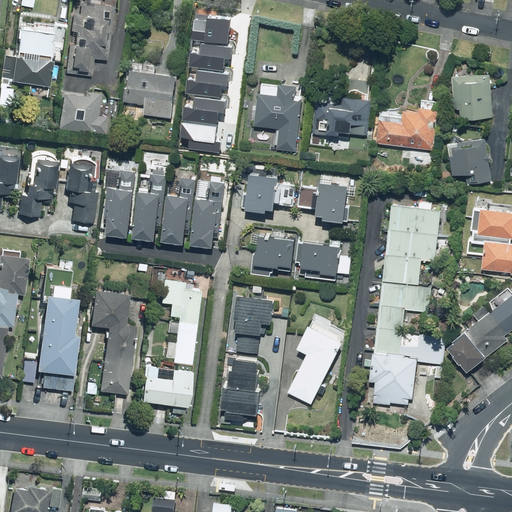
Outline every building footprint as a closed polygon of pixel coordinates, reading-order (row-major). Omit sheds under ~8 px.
[(80,13),(72,13),(68,73),(83,74),(83,71),(87,71),(88,58),(106,60),(108,38),(111,38),(114,4),(81,2),(80,13)] [(196,14),(192,39),(227,43),(230,18),(196,14)] [(47,86),(53,31),(19,27),(16,56),(4,55),(0,93),(0,109),(13,111),(15,91),(17,91),(18,83),(47,86)] [(201,53),(190,52),(189,66),(221,70),(223,56),(229,57),(231,47),(202,44),(201,53)] [(173,119),(176,76),(156,74),(157,65),(143,64),(143,71),(128,70),(127,87),(125,86),(124,102),(144,103),(143,116),(173,119)] [(198,81),(187,79),(186,94),(219,98),(220,84),(227,84),(228,75),(199,71),(198,81)] [(489,73),(451,75),(455,119),(492,116),(489,73)] [(296,151),(301,94),(295,93),(296,83),(277,81),(276,83),(261,81),(260,92),(255,92),(253,124),(275,127),(273,149),(296,151)] [(101,93),(60,90),(57,131),(105,135),(107,115),(99,115),(101,93)] [(196,106),(185,105),(184,119),(217,123),(218,109),(224,110),(226,100),(197,97),(196,106)] [(370,99),(341,97),(341,102),(314,101),(311,142),(321,142),(321,136),(339,137),(339,130),(350,131),(351,123),(357,124),(356,133),(367,134),(370,99)] [(417,110),(403,109),(403,117),(378,115),(376,145),(434,148),(437,107),(417,106),(417,110)] [(183,123),(181,137),(191,138),(190,148),(219,151),(220,142),(214,141),(216,127),(183,123)] [(485,137),(447,142),(452,174),(465,173),(466,183),(491,179),(488,161),(490,161),(488,152),(487,152),(485,137)] [(40,153),(40,160),(34,160),(33,184),(27,184),(26,195),(19,194),(18,215),(40,216),(41,199),(51,200),(52,188),(54,188),(55,161),(47,161),(48,154),(40,153)] [(12,189),(15,157),(0,155),(0,210),(2,194),(9,194),(9,188),(12,189)] [(88,165),(66,163),(63,190),(68,191),(67,202),(73,203),(72,218),(80,219),(80,222),(93,224),(97,179),(87,178),(88,165)] [(128,236),(134,171),(120,170),(119,186),(109,186),(104,234),(128,236)] [(276,175),(248,172),(246,194),(243,193),(242,208),(250,209),(264,211),(264,208),(272,209),(274,187),(276,187),(276,183),(276,175)] [(162,205),(166,175),(152,173),(150,191),(136,190),(131,236),(154,238),(158,205),(162,205)] [(190,218),(194,179),(180,177),(178,193),(165,192),(160,240),(183,243),(186,218),(190,218)] [(223,181),(209,180),(207,197),(194,196),(190,245),(213,246),(216,210),(221,210),(223,181)] [(347,184),(318,180),(317,186),(300,184),(297,205),(315,207),(314,215),(327,216),(326,218),(347,221),(349,205),(344,204),(347,184)] [(287,182),(279,181),(279,188),(277,188),(276,204),(294,204),(295,184),(287,183),(287,182)] [(416,361),(443,363),(446,335),(403,332),(405,310),(429,312),(432,284),(420,283),(422,258),(436,259),(440,208),(431,208),(432,202),(419,201),(419,206),(390,204),(381,280),(373,351),(370,351),(365,404),(392,406),(392,404),(409,405),(409,399),(413,399),(416,361)] [(472,229),(471,240),(483,242),(480,268),(511,271),(511,242),(509,242),(510,236),(511,236),(511,210),(473,206),(470,229),(472,229)] [(252,261),(251,273),(272,274),(272,266),(291,266),(293,235),(253,233),(252,261)] [(306,276),(336,278),(337,271),(349,272),(350,256),(338,255),(339,244),(301,241),(300,266),(307,267),(306,276)] [(0,375),(2,376),(6,327),(13,328),(16,293),(23,294),(27,257),(19,256),(19,252),(2,250),(1,255),(0,254),(0,375)] [(175,342),(165,341),(163,357),(173,358),(173,361),(190,363),(198,287),(190,286),(191,281),(184,280),(163,278),(160,308),(178,310),(175,342)] [(47,294),(41,293),(35,360),(21,359),(20,380),(34,381),(35,367),(71,370),(74,334),(71,334),(74,296),(64,295),(65,284),(48,282),(47,294)] [(126,292),(91,289),(88,323),(107,325),(100,389),(126,392),(133,323),(123,322),(126,292)] [(452,341),(445,346),(466,371),(485,356),(485,357),(508,339),(504,335),(511,328),(511,291),(489,310),(484,304),(473,313),(477,319),(451,340),(452,341)] [(236,351),(258,353),(260,322),(270,323),(272,297),(235,294),(232,329),(238,329),(236,351)] [(344,330),(313,316),(298,349),(307,353),(289,393),(311,403),(316,390),(322,393),(326,384),(320,382),(344,330)] [(224,415),(221,415),(220,423),(230,423),(230,417),(242,418),(243,412),(257,414),(259,389),(254,388),(257,357),(236,355),(230,355),(227,383),(222,382),(219,408),(225,408),(224,415)] [(140,364),(136,400),(171,404),(170,411),(183,413),(188,369),(140,364)] [(71,376),(42,374),(41,388),(71,390),(71,376)] [(97,382),(86,381),(84,394),(95,395),(97,382)] [(44,511),(48,488),(26,485),(25,488),(11,486),(6,511),(44,511)] [(100,487),(82,485),(80,498),(99,500),(100,487)] [(60,488),(50,487),(48,506),(58,507),(60,488)] [(161,511),(173,511),(176,490),(165,489),(165,497),(152,496),(151,511),(161,511)] [(240,511),(241,511),(232,510),(232,503),(211,501),(210,511),(240,511)]
